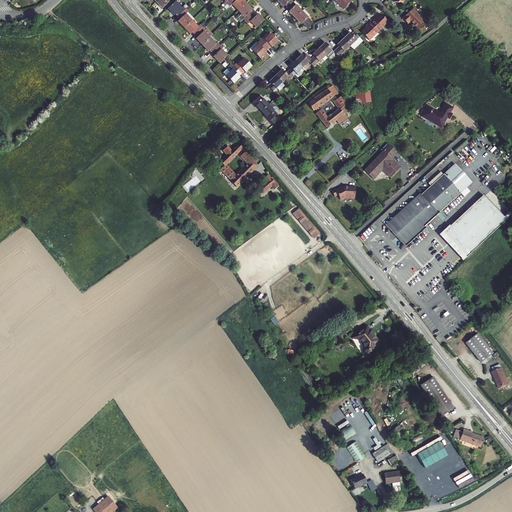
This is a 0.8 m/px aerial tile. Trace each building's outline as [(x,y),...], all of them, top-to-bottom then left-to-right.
[(158,0),(156,2),(162,9),(166,5),(168,8),(175,1),(173,0),(158,0)] [(246,3),(242,0),(230,0),(227,4),(230,6),(232,4),(238,11),(246,3)] [(351,2),(349,0),(334,0),(343,9),(351,2)] [(181,8),(175,1),(168,8),(167,9),(174,15),(175,14),(177,17),(185,10),(188,6),(185,4),(181,8)] [(302,11),(293,2),(288,7),(290,10),(288,11),(294,18),(302,11)] [(252,10),(246,3),(238,11),(241,14),(237,18),(240,21),(243,18),(245,21),(253,13),(251,11),(252,10)] [(310,15),(304,9),(302,11),(294,18),(301,24),(302,23),(307,28),(313,23),(307,17),(310,15)] [(412,25),(417,30),(426,22),(421,18),(417,14),(417,13),(414,9),(413,9),(412,9),(402,18),(407,24),(410,21),(412,23),(412,22),(413,24),(412,25)] [(193,19),(185,10),(177,17),(180,19),(178,21),(184,28),(192,20),(193,19)] [(264,21),(258,14),(255,16),(253,13),(245,21),(248,24),(250,21),(256,28),(264,21)] [(388,22),(380,14),(375,19),(374,19),(370,22),(378,31),(388,22)] [(198,27),(192,20),(184,28),(190,34),(192,32),(195,35),(202,28),(200,25),(198,27)] [(378,31),(370,22),(366,26),(367,27),(361,32),(369,40),(378,31)] [(213,35),(207,28),(206,29),(204,30),(202,28),(195,35),(197,37),(196,39),(202,45),(210,38),(213,35)] [(282,37),(276,32),(273,35),(271,33),(264,39),(263,38),(260,41),(267,48),(270,46),(271,47),(282,37)] [(359,37),(353,32),(351,34),(349,32),(343,39),(350,46),(359,37)] [(361,40),(359,37),(350,46),(353,49),(361,40)] [(216,44),(210,38),(202,45),(208,51),(209,50),(212,53),(220,45),(217,43),(216,44)] [(350,46),(343,39),(336,45),(338,46),(336,49),(341,54),(350,46)] [(267,48),(260,41),(257,43),(259,45),(256,47),(253,44),(249,48),(249,50),(251,52),(252,51),(259,58),(266,52),(265,51),(267,48)] [(333,51),(324,42),(318,49),(327,58),(333,52),(338,57),(341,54),(336,49),(333,51)] [(227,56),(221,49),(224,46),(221,44),(220,45),(212,53),(214,55),(213,57),(219,63),(227,56)] [(327,58),(318,49),(312,55),(313,56),(311,59),(316,64),(322,58),(324,61),(327,58)] [(311,59),(306,54),(303,56),(302,54),(295,61),(302,68),(308,62),(313,67),(316,64),(311,59)] [(251,66),(244,58),(237,65),(236,63),(234,66),(241,74),(243,71),(245,72),(251,66)] [(302,68),(295,61),(289,67),(290,68),(288,71),(293,76),(302,68)] [(241,74),(234,66),(231,63),(228,66),(232,70),(226,76),(233,84),(240,77),(238,76),(241,74)] [(293,76),(288,71),(285,73),(282,69),(275,76),(282,83),(288,77),(290,79),(293,76)] [(282,83),(275,76),(269,82),(270,84),(268,86),(273,91),(282,83)] [(333,85),(327,89),(333,96),(338,93),(333,85)] [(327,89),(327,88),(313,98),(314,99),(308,103),(314,111),(315,110),(319,107),(320,107),(334,97),(333,96),(327,89)] [(369,89),(354,91),(355,103),(370,102),(369,89)] [(268,105),(259,95),(251,103),(256,107),(261,112),(268,105)] [(333,102),(338,108),(328,117),(322,109),(320,110),(317,112),(316,113),(327,128),(331,124),(332,124),(336,121),(339,124),(348,117),(345,113),(349,110),(346,105),(349,103),(343,95),(333,102)] [(279,112),(274,106),(271,102),(268,105),(261,112),(266,116),(265,117),(273,125),(278,120),(274,117),(279,112)] [(436,125),(441,128),(447,118),(449,119),(453,114),(450,112),(453,107),(445,103),(440,112),(427,105),(424,109),(422,114),(420,116),(426,119),(428,117),(437,123),(436,125)] [(428,117),(426,119),(436,125),(437,123),(428,117)] [(349,140),(343,144),(347,149),(353,145),(349,140)] [(218,161),(223,165),(241,149),(237,143),(228,151),(225,147),(220,151),(224,155),(218,161)] [(382,151),(363,170),(373,180),(382,171),(390,178),(401,167),(391,158),(397,152),(389,144),(388,145),(382,151)] [(223,165),(218,169),(229,181),(228,183),(233,188),(256,167),(243,153),(238,158),(245,166),(233,177),(223,165)] [(472,183),(455,164),(443,174),(430,186),(421,194),(419,193),(385,224),(405,246),(426,228),(424,226),(460,193),(466,188),(472,183)] [(428,183),(430,186),(443,174),(441,172),(428,183)] [(267,181),(259,188),(263,193),(271,187),(274,190),(279,185),(272,177),(271,178),(268,175),(264,178),(267,181)] [(338,195),(340,201),(346,198),(355,199),(355,186),(343,185),(336,189),(336,188),(331,190),(334,197),(338,195)] [(466,188),(460,193),(463,197),(470,191),(466,188)] [(461,258),(463,260),(506,220),(484,195),(450,225),(443,232),(464,255),(461,258)] [(299,208),(293,213),(299,220),(305,215),(299,208)] [(307,217),(301,222),(309,231),(315,227),(307,217)] [(439,233),(461,258),(464,255),(443,232),(450,225),(449,224),(439,233)] [(317,229),(311,234),(314,238),(320,233),(317,229)] [(346,321),(330,332),(333,337),(342,332),(350,327),(346,321)] [(363,327),(362,328),(375,343),(376,341),(363,327)] [(372,346),(375,343),(362,328),(351,338),(354,339),(356,339),(358,340),(359,341),(360,343),(361,350),(362,352),(363,354),(365,354),(367,354),(369,354),(370,352),(371,350),(371,348),(372,346)] [(493,353),(477,333),(465,343),(481,363),(482,362),(486,359),(488,358),(491,355),(493,353)] [(509,385),(502,368),(494,372),(492,373),(496,382),(497,381),(500,389),(509,385)] [(454,408),(433,377),(421,385),(441,417),(454,408)] [(339,429),(349,422),(347,419),(337,426),(339,429)] [(356,434),(350,424),(337,433),(343,442),(356,434)] [(460,440),(459,440),(480,448),(484,437),(472,433),(472,432),(464,429),(463,432),(460,440)] [(453,437),(460,440),(463,432),(455,430),(453,437)] [(356,441),(346,448),(357,464),(367,457),(356,441)] [(439,442),(417,455),(425,469),(447,456),(439,442)] [(390,455),(384,446),(372,454),(376,460),(377,462),(378,463),(390,455)] [(399,462),(396,456),(387,460),(391,466),(399,462)] [(399,471),(384,474),(385,485),(392,484),(393,487),(400,486),(399,482),(401,482),(400,482),(400,476),(399,471)] [(362,474),(350,480),(354,490),(367,484),(362,474)] [(372,481),(367,484),(371,492),(376,489),(372,481)] [(98,505),(93,510),(94,511),(113,511),(118,508),(108,496),(104,500),(98,505)]
